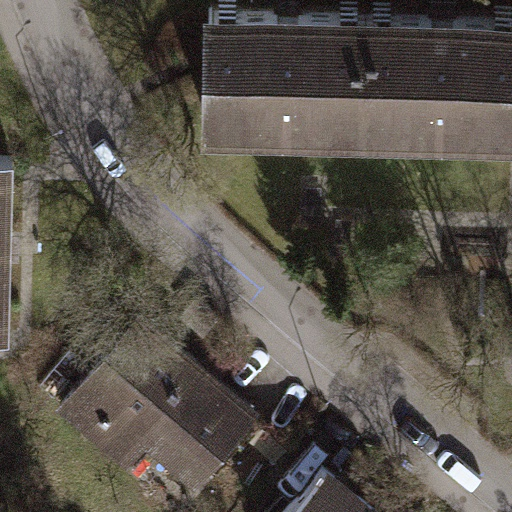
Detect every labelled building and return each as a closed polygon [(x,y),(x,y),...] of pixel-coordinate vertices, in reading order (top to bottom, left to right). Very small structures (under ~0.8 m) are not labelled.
[(381,23),(221,20),(219,132),(379,135),(381,23)] [(511,25),(381,23),(379,135),(511,137),(511,25)] [(0,332),(7,333),(12,157),(0,156),(0,332)] [(163,457),(210,498),(277,423),(136,299),(100,339),(123,360),(71,419),(141,481),(163,457)] [(383,511),(332,470),(297,511),(383,511)]
